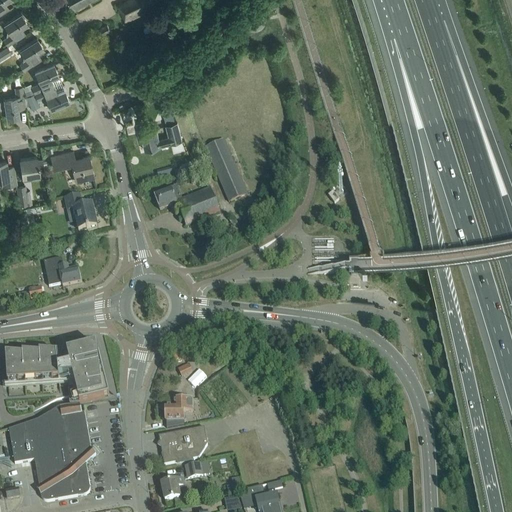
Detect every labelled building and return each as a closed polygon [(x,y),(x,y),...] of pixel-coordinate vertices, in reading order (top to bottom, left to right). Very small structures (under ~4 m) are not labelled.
[(9,0),(0,0),(0,15),(9,9),(7,10),(3,4),(9,0)] [(125,21),(153,8),(148,0),(127,0),(117,5),(125,21)] [(8,46),(25,34),(21,28),(28,24),(20,13),(4,23),(10,34),(3,38),(8,46)] [(111,30),(107,24),(100,28),(103,34),(111,30)] [(44,49),(37,38),(20,49),(23,54),(22,62),(19,64),(24,71),(41,60),(41,59),(39,60),(35,54),(44,49)] [(0,60),(11,53),(7,46),(0,50),(0,60)] [(40,83),(32,86),(35,93),(54,85),(51,79),(58,76),(53,63),(35,71),(40,83)] [(31,84),(23,87),(27,97),(35,93),(32,86),(31,84)] [(54,85),(35,93),(38,101),(41,99),(48,103),(51,109),(69,102),(64,89),(57,92),(54,85)] [(18,106),(25,105),(25,107),(26,107),(22,87),(14,88),(16,96),(3,98),(3,101),(0,101),(0,110),(5,110),(6,118),(19,116),(18,106)] [(35,93),(27,97),(31,109),(39,106),(38,101),(35,93)] [(140,132),(145,150),(182,141),(177,122),(166,125),(169,136),(159,139),(156,128),(140,132)] [(205,147),(229,203),(247,195),(224,139),(205,147)] [(88,155),(74,159),(73,151),(51,157),(54,168),(71,164),(75,182),(94,178),(88,155)] [(40,174),(38,164),(37,156),(20,159),(23,180),(31,178),(31,175),(40,174)] [(16,184),(14,166),(7,167),(6,161),(0,161),(0,179),(2,179),(3,186),(16,184)] [(26,185),(17,187),(19,206),(28,205),(26,185)] [(182,199),(176,186),(154,195),(160,211),(177,204),(185,227),(220,214),(210,188),(182,199)] [(328,196),(334,204),(339,200),(333,192),(328,196)] [(97,226),(92,205),(83,207),(80,196),(65,200),(68,211),(73,210),(78,231),(86,229),(87,229),(89,229),(89,228),(97,226)] [(62,259),(44,262),(49,287),(62,284),(62,287),(80,283),(78,269),(69,271),(68,266),(63,267),(62,259)] [(43,298),(41,287),(29,290),(31,300),(43,298)] [(57,351),(6,355),(7,382),(8,397),(69,393),(69,400),(70,405),(79,404),(105,398),(107,397),(95,347),(57,356),(57,351)] [(181,377),(192,372),(189,365),(178,370),(181,377)] [(193,412),(193,400),(174,400),(174,407),(165,407),(165,421),(184,421),(184,412),(193,412)] [(91,450),(84,413),(82,414),(80,407),(81,407),(80,406),(67,408),(57,410),(38,420),(11,430),(9,430),(15,464),(35,461),(41,497),(41,498),(42,499),(42,500),(43,501),(44,501),(46,502),(47,502),(48,502),(85,496),(86,496),(87,495),(88,494),(88,493),(89,492),(90,492),(90,491),(90,490),(90,489),(90,488),(86,465),(96,455),(91,450)] [(207,445),(204,428),(159,437),(164,466),(176,463),(176,464),(177,465),(192,462),(192,461),(192,460),(198,459),(207,445)] [(203,476),(200,463),(185,466),(188,479),(203,476)] [(187,503),(184,487),(183,480),(161,484),(165,501),(174,499),(175,505),(187,503)] [(261,487),(257,488),(244,491),(245,494),(240,495),(242,503),(256,500),(258,511),(280,511),(277,495),(276,495),(264,498),(261,487)] [(20,497),(19,489),(6,492),(7,499),(20,497)] [(239,506),(236,497),(225,500),(227,509),(239,506)]
